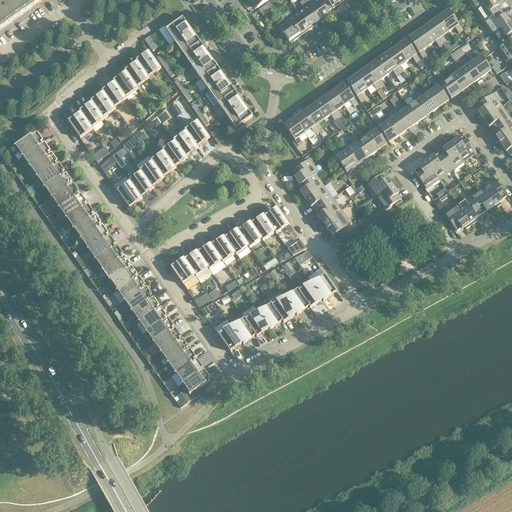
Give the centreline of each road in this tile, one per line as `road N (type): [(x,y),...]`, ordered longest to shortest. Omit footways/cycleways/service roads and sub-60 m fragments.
road 1 (residential): [(511,189),(465,122),(401,166),(458,251)]
road 2 (residential): [(359,303),(264,170),(278,75)]
road 3 (residential): [(130,230),(47,112),(109,60)]
road 4 (secondary): [(124,511),(21,328)]
road 5 (residential): [(150,257),(264,196),(226,145)]
road 6 (residential): [(278,75),(295,77),(412,0)]
road 7 (residential): [(236,375),(150,257)]
road 8 (residential): [(236,375),(359,303)]
road 9 (residential): [(130,230),(226,145)]
